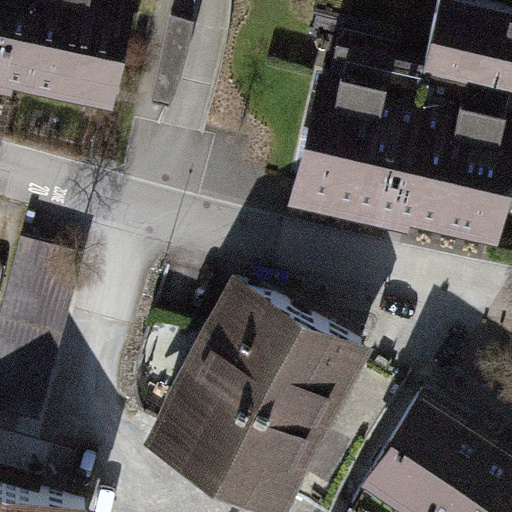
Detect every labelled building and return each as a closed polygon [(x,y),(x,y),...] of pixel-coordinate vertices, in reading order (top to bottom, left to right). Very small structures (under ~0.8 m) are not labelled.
[(0,0),(0,87),(15,91),(17,83),(117,105),(140,0),(0,0)] [(400,32),(343,20),(332,70),(315,66),(285,201),(407,228),(408,221),(501,241),(511,192),(511,9),(469,0),(442,0),(428,64),(394,57),(400,32)] [(23,233),(0,317),(0,400),(44,412),(88,250),(23,233)] [(320,317),(237,273),(149,437),(286,510),(375,346),(320,317)] [(511,511),(511,448),(421,391),(344,511),(511,511)] [(0,480),(0,511),(90,511),(93,505),(5,482),(0,480)]
